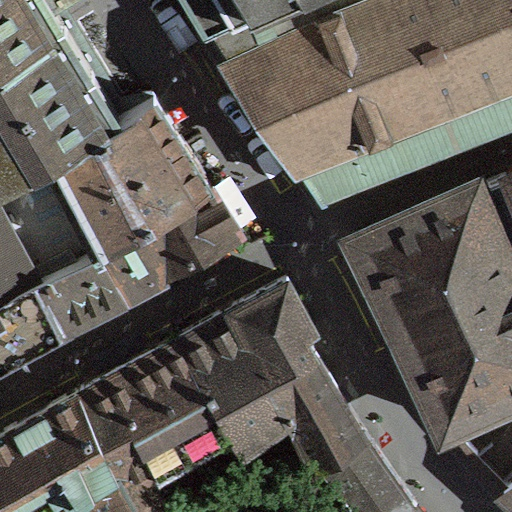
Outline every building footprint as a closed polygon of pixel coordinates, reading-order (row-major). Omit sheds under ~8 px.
[(0,0),(0,173),(120,111),(52,0),(0,0)] [(193,0),(206,20),(252,0),(193,0)] [(511,0),(252,0),(206,20),(226,50),(298,158),(299,158),(320,188),(511,112),(511,0)] [(107,236),(210,180),(166,110),(155,92),(120,111),(0,173),(0,293),(41,271),(49,267),(40,251),(39,251),(32,239),(78,211),(83,221),(95,214),(107,236)] [(511,178),(480,192),(477,187),(356,241),(446,428),(511,399),(511,259),(507,250),(511,247),(511,178)] [(100,240),(125,292),(151,278),(241,229),(210,180),(107,236),(100,240)] [(100,240),(49,267),(41,271),(70,322),(80,317),(125,292),(100,240)] [(0,358),(3,357),(70,322),(41,271),(0,293),(0,358)] [(235,299),(268,369),(314,346),(304,331),(315,325),(286,273),(235,299)] [(268,369),(235,299),(201,318),(178,331),(231,426),(240,441),(285,410),(268,369)] [(151,471),(231,426),(178,331),(99,373),(82,382),(120,465),(126,477),(148,466),(151,471)] [(323,453),(363,426),(314,346),(268,369),(285,410),(314,460),(323,453)] [(120,465),(82,382),(5,425),(0,428),(0,511),(51,511),(70,500),(120,465)] [(229,511),(221,496),(194,511),(387,511),(411,495),(363,426),(323,453),(335,470),(321,481),(331,495),(307,511),(229,511)] [(190,511),(194,511),(221,496),(260,472),(246,449),(179,489),(190,511)] [(120,465),(70,500),(78,511),(122,511),(138,500),(126,477),(120,465)] [(171,511),(151,471),(148,466),(126,477),(138,500),(122,511),(171,511)] [(511,476),(503,484),(511,491),(511,476)] [(425,511),(411,495),(387,511),(425,511)]
